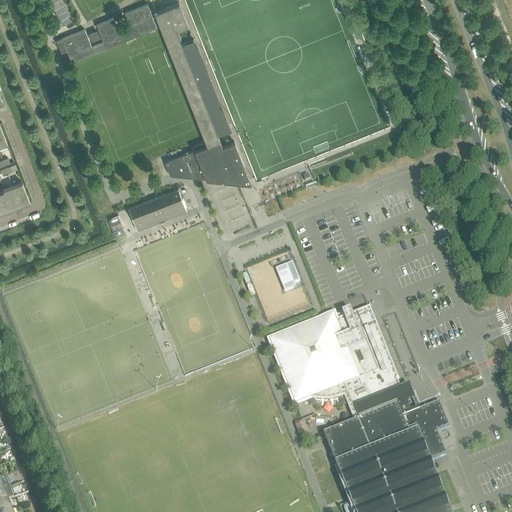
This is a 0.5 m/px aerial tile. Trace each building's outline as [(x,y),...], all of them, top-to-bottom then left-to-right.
[(73,19),(62,0),(48,0),(58,18),(62,25),(73,19)] [(228,129),(226,125),(193,39),(193,38),(182,43),(179,37),(181,37),(177,29),(188,25),(179,2),(157,11),(156,8),(153,9),(205,141),(193,146),(194,149),(164,161),(170,175),(216,180),(216,179),(235,181),(236,181),(251,183),(234,141),(222,146),(217,134),(229,129),(228,129)] [(71,61),(157,26),(154,19),(152,15),(147,4),(125,13),(129,24),(118,29),(113,17),(96,24),(103,41),(92,46),(85,29),(62,38),(64,43),(71,61)] [(89,34),(92,40),(99,37),(97,31),(96,31),(97,32),(90,35),(90,34),(89,34)] [(12,185),(20,205),(30,201),(22,181),(12,185)] [(3,188),(11,208),(20,205),(12,185),(3,188)] [(0,189),(0,206),(2,212),(11,208),(3,188),(0,189)] [(178,188),(157,196),(128,207),(137,230),(187,210),(178,188)] [(118,215),(108,219),(110,224),(120,221),(118,215)] [(120,221),(111,225),(113,230),(122,226),(120,221)] [(123,227),(113,231),(115,236),(124,232),(125,232),(123,227)] [(336,465),(354,511),(451,511),(431,462),(447,456),(438,433),(450,428),(439,402),(425,408),(411,414),(405,399),(409,397),(406,391),(402,392),(397,380),(399,380),(370,308),(353,315),(352,311),(343,315),(344,318),(337,321),(334,315),(270,341),(296,405),(310,399),(313,400),(316,401),(319,401),(323,402),(328,402),(333,401),(337,400),(341,399),(345,398),(355,423),(324,435),(336,465)] [(303,444),(311,441),(307,429),(298,432),(303,444)] [(7,501),(0,503),(0,511),(8,511),(11,511),(7,501)]
